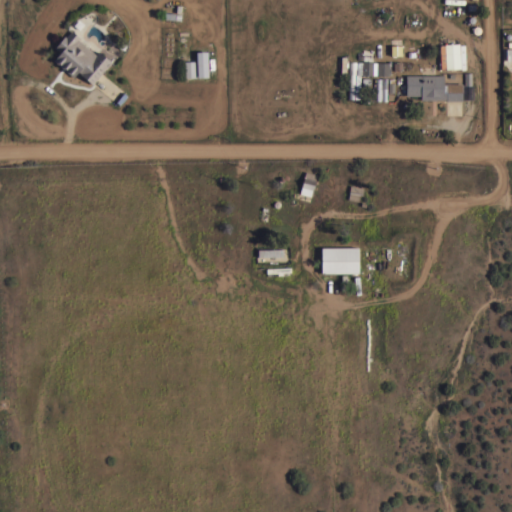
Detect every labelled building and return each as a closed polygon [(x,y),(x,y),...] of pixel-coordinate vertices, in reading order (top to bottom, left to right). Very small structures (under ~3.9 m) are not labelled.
[(111,61),(110,62),(110,63),(106,68),(105,68),(92,83),(79,72),(80,72),(78,70),(73,76),(53,59),(60,51),(54,46),(64,35),(66,36),(71,30),(79,37),(78,38),(95,53),(98,50),(111,61)] [(459,69),(445,69),(444,44),(458,43),(459,69)] [(208,76),(196,76),(195,51),(207,50),(208,76)] [(196,76),(184,77),(183,61),(195,60),(196,76)] [(372,74),(360,74),(359,99),(347,98),(349,61),(362,61),(372,61),(372,74)] [(388,75),(376,74),(377,61),(388,61),(388,75)] [(461,82),(462,100),(446,100),(446,98),(436,98),(436,99),(420,99),(420,95),(406,95),(405,74),(443,74),(443,82),(461,82)] [(317,174),(311,196),(298,192),(304,170),(317,174)] [(363,187),(362,194),(359,193),(358,200),(347,198),(350,184),(363,187)] [(358,246),(358,272),(321,272),(321,247),(358,246)] [(282,249),(282,257),(257,258),(257,249),(282,249)]
